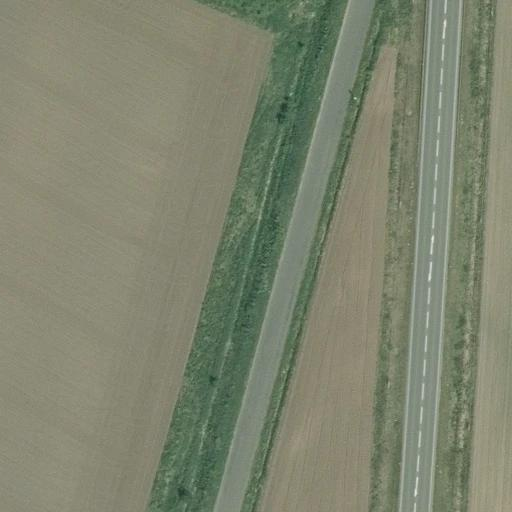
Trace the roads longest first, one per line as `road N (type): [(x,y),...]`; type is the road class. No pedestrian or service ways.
road 1 (unclassified): [(363,0),(226,511)]
road 2 (primary): [(415,511),(446,0)]
